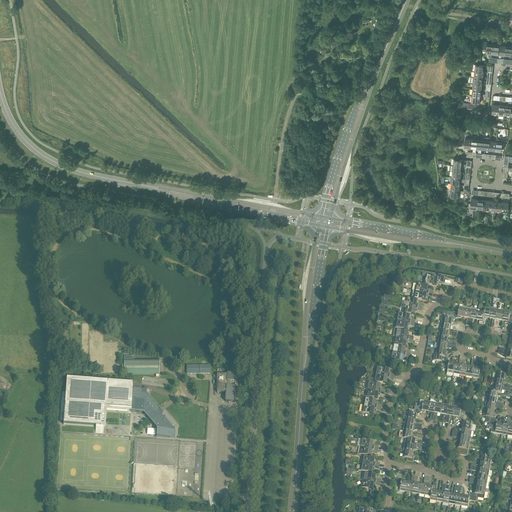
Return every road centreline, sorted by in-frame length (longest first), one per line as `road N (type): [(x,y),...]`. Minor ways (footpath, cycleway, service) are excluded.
road 1 (residential): [(387,463),(390,403),(417,366),(430,311),(460,288),(511,296)]
road 2 (unclassified): [(247,511),(261,294)]
road 3 (secondary): [(321,216),(138,184)]
road 4 (secondary): [(138,184),(319,225)]
road 5 (secondary): [(138,184),(34,151),(0,93)]
road 6 (secondary): [(377,67),(357,100),(321,216)]
road 7 (secondary): [(330,218),(377,67)]
road 8 (secondary): [(319,225),(303,371)]
road 9 (secondary): [(303,371),(328,227)]
road 10 (secondary): [(295,501),(303,371)]
road 11 (secondary): [(328,227),(457,244)]
road 12 (secondary): [(457,244),(330,218)]
